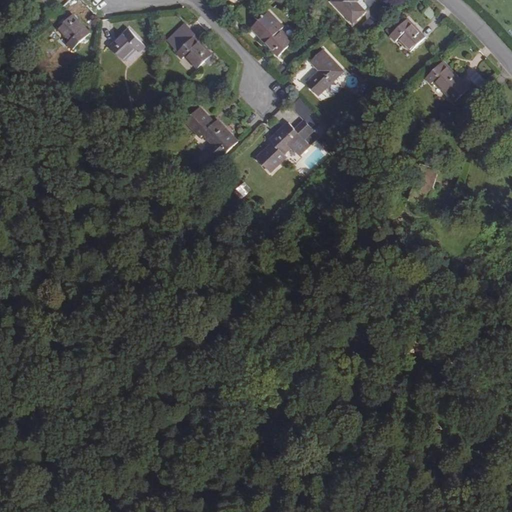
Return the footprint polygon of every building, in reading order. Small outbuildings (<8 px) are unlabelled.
[(22,6),(17,0),(13,0),(11,3),(18,10),(22,6)] [(220,0),(215,5),(222,12),(227,6),(220,0)] [(319,6),(313,0),(311,0),(305,6),(312,14),(319,6)] [(358,0),(334,0),(333,1),(353,23),(365,12),(357,2),(358,0)] [(382,23),(373,15),(361,27),(369,36),(382,23)] [(81,30),(84,28),(73,16),(58,29),(69,41),(67,43),(73,50),(88,37),(81,30)] [(265,42),(276,54),(290,41),(278,29),(280,27),(270,16),(258,28),(268,39),(265,42)] [(391,36),(397,42),(400,39),(412,51),(426,38),(414,26),(411,29),(400,18),(389,28),(394,33),(391,36)] [(185,26),(181,30),(192,41),(197,46),(200,44),(194,38),(195,37),(185,26)] [(90,34),(84,28),(81,30),(88,37),(90,34)] [(265,42),(268,39),(258,28),(255,31),(265,42)] [(178,54),(183,59),(186,56),(198,68),(211,55),(200,44),(197,46),(192,41),(181,30),(168,42),(178,53),(178,54)] [(111,47),(124,62),(137,50),(139,52),(145,47),(131,32),(125,37),(124,36),(111,47)] [(307,84),(319,96),(344,72),(324,51),(312,63),(320,72),(307,84)] [(427,78),(433,85),(435,83),(454,102),(468,89),(449,69),(447,72),(441,66),(427,78)] [(75,97),(72,94),(67,99),(70,102),(75,97)] [(290,104),(300,121),(310,115),(299,99),(290,104)] [(198,160),(207,170),(236,142),(219,123),(216,126),(201,110),(188,123),(203,138),(205,136),(216,147),(208,155),(206,153),(198,160)] [(400,120),(396,116),(390,121),(394,125),(400,120)] [(271,172),(286,157),(284,154),(291,148),(301,157),(311,147),(305,140),(315,131),(305,122),(296,131),(289,124),(271,141),(274,144),(258,159),(271,172)] [(428,205),(439,171),(422,165),(411,200),(428,205)] [(245,195),(251,191),(246,183),(240,188),(245,195)] [(472,207),(475,196),(459,191),(456,201),(472,207)]
